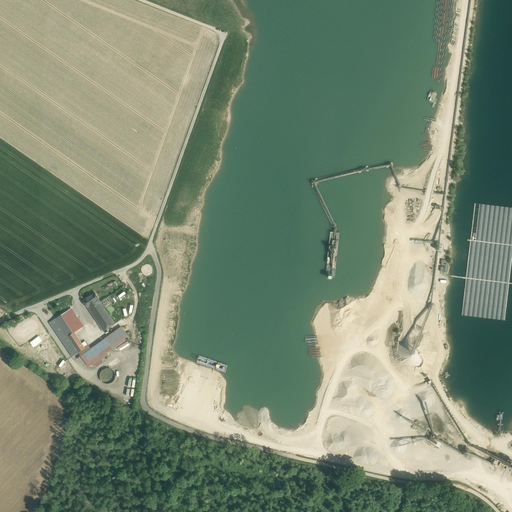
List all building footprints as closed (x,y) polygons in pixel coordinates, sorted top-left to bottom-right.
[(95,292),(83,300),(87,307),(88,307),(90,310),(101,302),(100,302),(99,300),(99,299),(95,292)] [(113,305),(108,297),(100,302),(101,302),(115,323),(122,319),(113,305)] [(115,323),(101,302),(90,310),(104,331),(115,323)] [(71,308),(56,318),(68,336),(74,332),(83,327),(78,320),(78,319),(71,308)] [(68,336),(56,318),(49,323),(72,357),(79,352),(68,336)] [(129,338),(122,327),(119,329),(126,340),(129,338)] [(119,329),(109,335),(110,336),(116,346),(117,346),(126,340),(119,329)] [(74,332),(68,336),(79,352),(85,348),(74,332)] [(39,335),(31,342),(35,347),(43,340),(39,335)] [(116,346),(110,336),(106,339),(113,348),(116,346)] [(88,352),(85,348),(79,352),(87,365),(113,348),(106,339),(88,352)] [(115,379),(115,376),(115,373),(113,370),(110,369),(107,368),(105,369),(102,370),(100,373),(100,376),(100,379),(102,381),(105,383),(108,383),(111,383),(113,381),(115,379)] [(438,439),(439,437),(433,434),(433,433),(432,435),(431,437),(429,439),(430,440),(436,443),(436,442),(438,439)]
